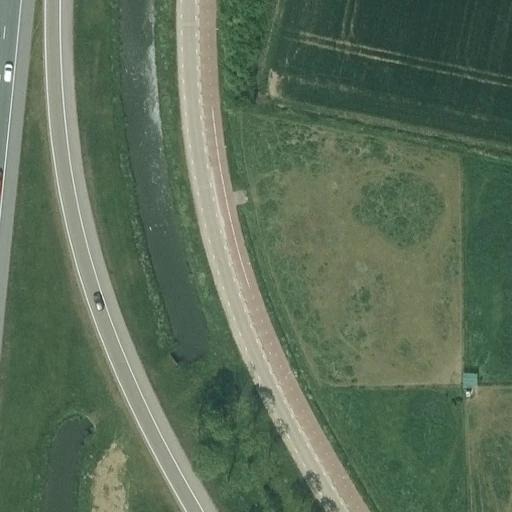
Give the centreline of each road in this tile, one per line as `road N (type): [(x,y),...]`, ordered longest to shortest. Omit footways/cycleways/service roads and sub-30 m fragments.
road 1 (unclassified): [(339,511),(274,398),(215,238),(194,129),(188,0)]
road 2 (motorway): [(194,511),(134,401),(80,253),(59,143),(53,0)]
